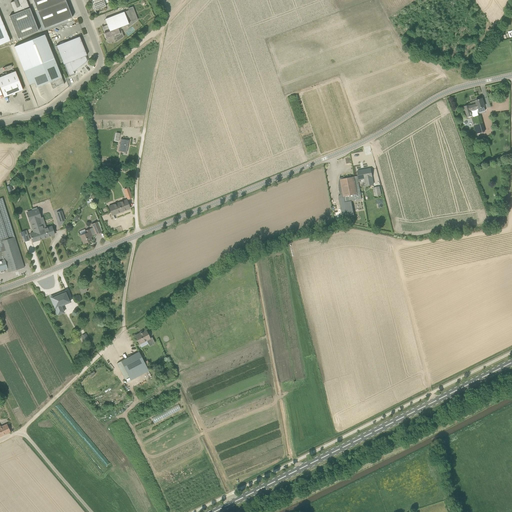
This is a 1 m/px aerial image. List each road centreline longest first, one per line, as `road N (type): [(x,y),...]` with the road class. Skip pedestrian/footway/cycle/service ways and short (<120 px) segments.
road 1 (tertiary): [(0,289),(340,152),(444,92),(511,75)]
road 2 (primary): [(214,511),(511,362)]
road 3 (track): [(164,26),(140,147),(135,235)]
road 4 (unclassified): [(0,124),(45,112),(99,68),(78,0)]
road 5 (unclassified): [(91,511),(21,430),(0,440)]
